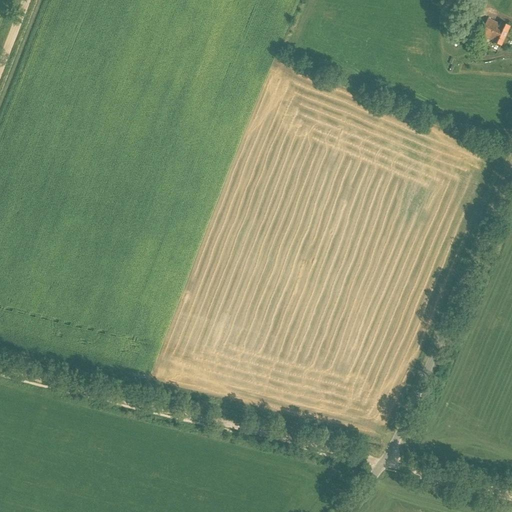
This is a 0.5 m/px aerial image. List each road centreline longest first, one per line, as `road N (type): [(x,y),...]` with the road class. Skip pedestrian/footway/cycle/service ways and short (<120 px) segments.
road 1 (track): [(511,494),(0,368)]
road 2 (unclassified): [(345,511),(391,449),(511,169)]
